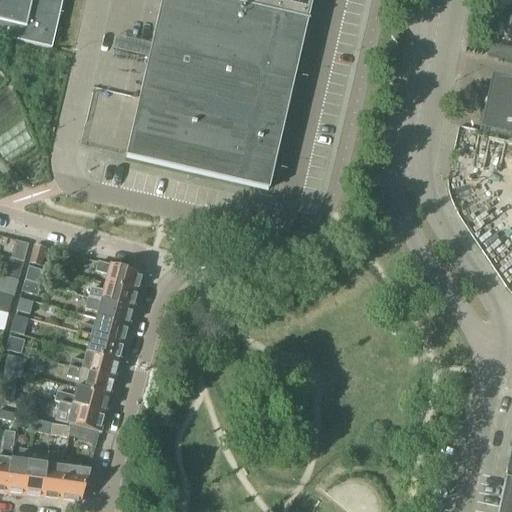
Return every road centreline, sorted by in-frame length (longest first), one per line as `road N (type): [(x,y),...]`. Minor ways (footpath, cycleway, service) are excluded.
road 1 (unclassified): [(332,0),(285,208),(263,228),(70,185),(65,148),(99,0)]
road 2 (residential): [(106,511),(162,268),(151,257),(0,218)]
road 3 (unclassified): [(411,144),(397,170),(410,225),(477,333),(493,342)]
road 4 (unclassified): [(493,342),(497,318),(443,228),(411,144)]
road 5 (unclassified): [(493,342),(459,511)]
road 6 (unclassified): [(411,144),(442,0)]
